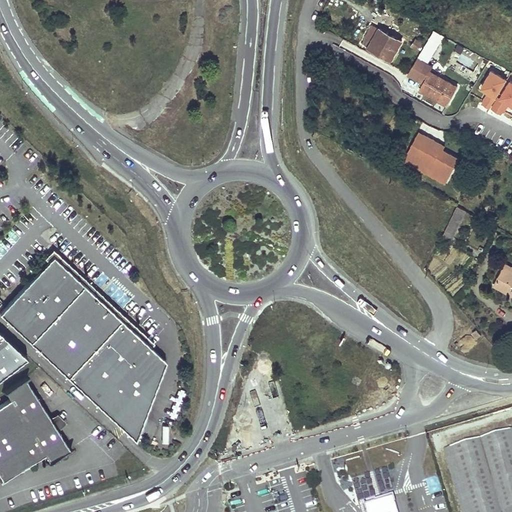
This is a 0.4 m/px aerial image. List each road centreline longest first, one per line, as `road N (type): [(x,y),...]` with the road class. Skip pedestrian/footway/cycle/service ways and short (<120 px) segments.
road 1 (unclassified): [(429,356),(443,325),(437,301),(305,142),(303,35)]
road 2 (residential): [(303,35),(438,119),(481,117),(511,133)]
road 3 (secondary): [(82,511),(176,471),(208,423),(216,390)]
road 4 (unclassified): [(201,511),(209,476),(358,429)]
road 5 (trunk): [(279,182),(266,131),(276,0)]
road 6 (secondary): [(105,139),(18,49),(0,3)]
road 7 (trunk): [(251,0),(242,109),(222,171)]
road 8 (tertiary): [(382,325),(303,234)]
road 9 (tertiary): [(269,288),(309,292),(382,325)]
